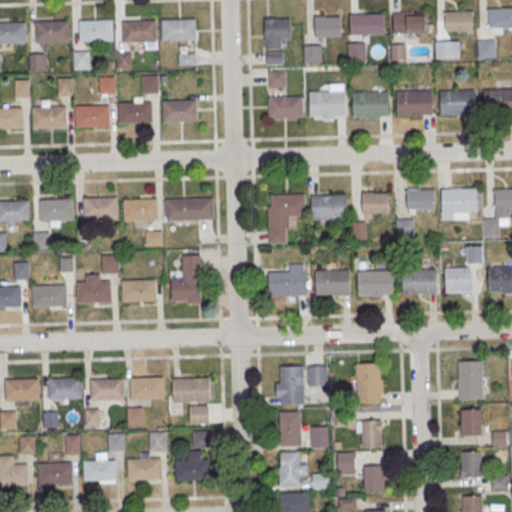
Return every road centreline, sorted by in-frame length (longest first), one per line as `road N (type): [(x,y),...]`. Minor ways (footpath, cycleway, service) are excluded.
road 1 (residential): [(511,329),(0,344)]
road 2 (residential): [(243,511),(229,0)]
road 3 (residential): [(511,151),(0,165)]
road 4 (residential): [(424,511),(418,332)]
